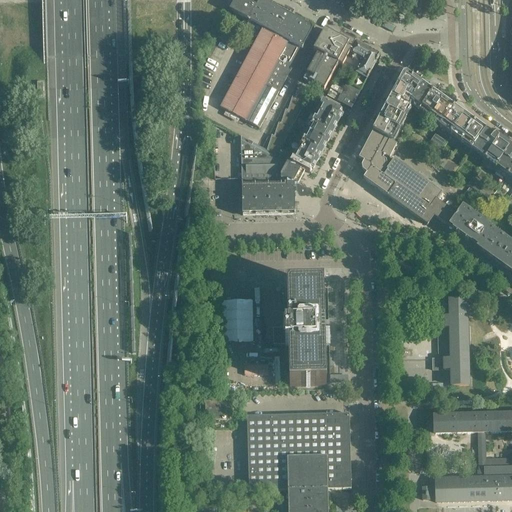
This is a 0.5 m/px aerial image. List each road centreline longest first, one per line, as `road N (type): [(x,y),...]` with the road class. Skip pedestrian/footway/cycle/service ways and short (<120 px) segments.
road 1 (motorway): [(146,511),(154,330),(182,108),(183,0)]
road 2 (motorway): [(71,0),(83,480)]
road 3 (motorway): [(110,461),(98,0)]
road 4 (motorway): [(0,202),(29,345),(48,511)]
road 5 (residential): [(371,511),(361,240)]
road 6 (residential): [(401,46),(327,193),(328,222)]
road 7 (residential): [(361,240),(378,237),(470,260),(511,289)]
